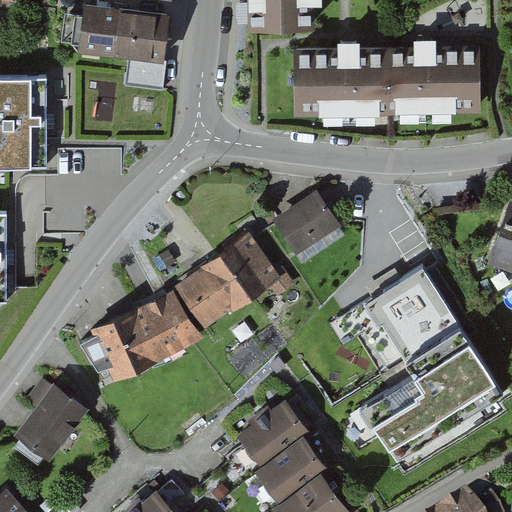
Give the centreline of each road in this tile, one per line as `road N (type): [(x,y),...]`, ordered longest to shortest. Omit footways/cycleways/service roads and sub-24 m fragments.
road 1 (residential): [(201,134),(126,204),(0,378)]
road 2 (residential): [(511,151),(389,164),(201,134)]
road 3 (residential): [(201,134),(210,0)]
